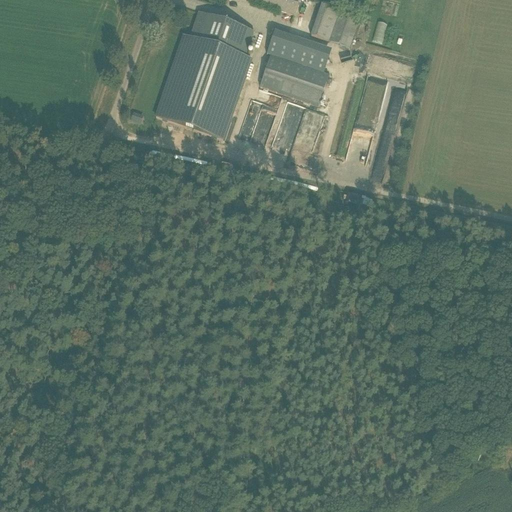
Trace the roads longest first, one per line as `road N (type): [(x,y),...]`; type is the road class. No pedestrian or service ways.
road 1 (track): [(511,222),(109,137)]
road 2 (track): [(49,511),(155,147)]
road 3 (unclassified): [(103,156),(157,0)]
